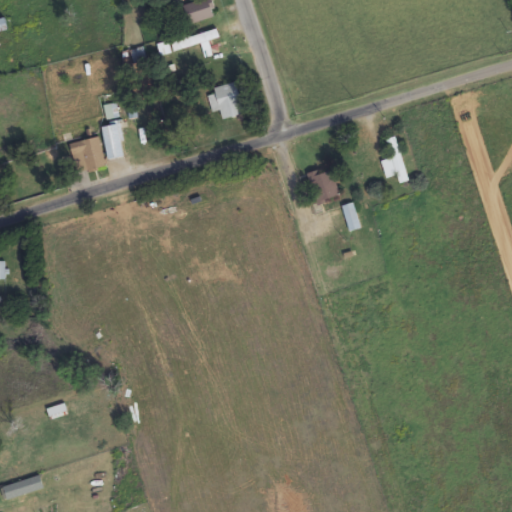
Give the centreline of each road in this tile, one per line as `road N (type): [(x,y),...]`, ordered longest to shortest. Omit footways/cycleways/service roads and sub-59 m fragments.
road 1 (residential): [(0,220),(511,68)]
road 2 (residential): [(287,132),(240,0)]
